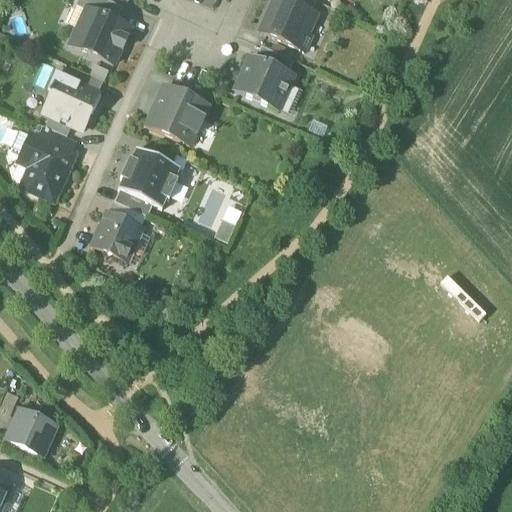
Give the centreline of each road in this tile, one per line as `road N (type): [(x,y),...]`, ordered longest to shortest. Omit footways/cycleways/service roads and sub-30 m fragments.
road 1 (residential): [(0,269),(223,511)]
road 2 (residential): [(171,4),(69,234)]
